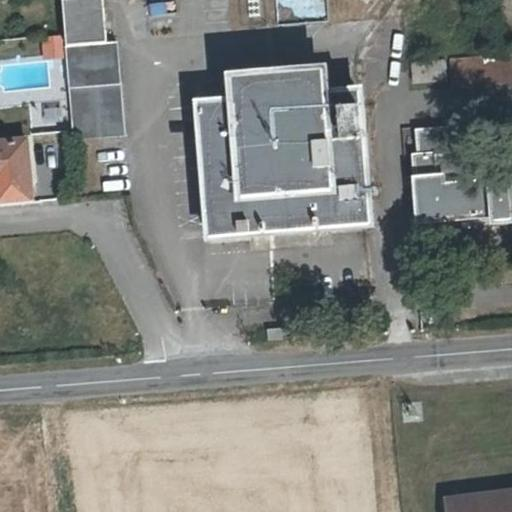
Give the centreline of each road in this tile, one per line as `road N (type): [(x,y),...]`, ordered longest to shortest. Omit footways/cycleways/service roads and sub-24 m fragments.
road 1 (tertiary): [(0,394),(511,355)]
road 2 (track): [(43,391),(58,511)]
